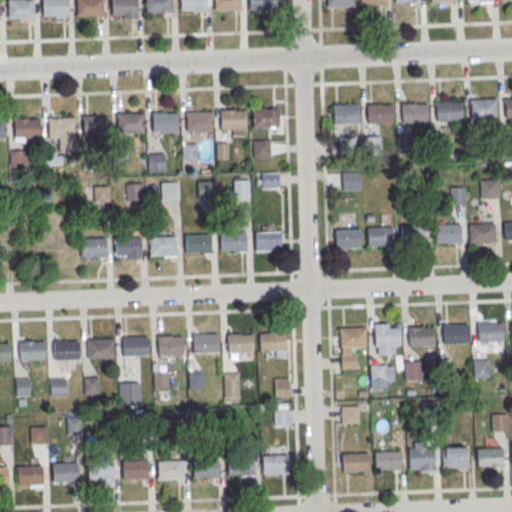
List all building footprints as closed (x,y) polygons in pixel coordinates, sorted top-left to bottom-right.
[(7,0),(32,0),(32,18),(7,19),(7,0)] [(41,0),(66,0),(67,15),(42,16),(41,0)] [(75,0),(100,0),(101,15),(76,16),(75,0)] [(110,0),(110,15),(122,14),(122,16),(136,15),(136,0),(110,0)] [(144,0),(169,0),(170,12),(145,13),(144,0)] [(178,0),(179,10),(191,9),(191,11),(205,10),(204,0),(178,0)] [(213,0),(213,9),(225,9),(225,10),(239,10),(239,0),(213,0)] [(248,0),(248,9),(260,8),(260,10),(274,10),(274,0),(248,0)] [(511,117),(511,97),(503,97),(504,117),(511,117)] [(469,101),(495,100),(496,119),(470,120),(469,101)] [(435,103),(461,102),(462,121),(436,122),(435,103)] [(366,105),(392,104),(393,123),(367,124),(366,105)] [(401,105),(427,104),(428,123),(402,124),(401,105)] [(332,106),(358,105),(359,124),(332,125),(332,106)] [(252,107),(277,106),(277,126),(252,127),(252,107)] [(219,110),(244,109),(245,129),(220,130),(219,110)] [(185,111),(210,110),(211,130),(186,131),(185,111)] [(150,112),(175,111),(176,131),(151,132),(150,112)] [(116,113),(141,112),(142,132),(117,133),(116,113)] [(106,115),(84,115),(84,134),(106,134),(106,115)] [(48,117),(73,116),(74,136),(49,137),(48,117)] [(13,118),(38,117),(39,137),(14,138),(13,118)] [(501,131),(511,131),(511,147),(502,148),(501,131)] [(253,142),(268,141),(268,159),(253,159),(253,142)] [(215,144),(228,143),(228,160),(216,161),(215,144)] [(181,145),(196,145),(196,163),(182,163),(181,145)] [(43,149),(56,148),(56,156),(62,156),(62,165),(44,166),(43,149)] [(112,148),(127,148),(128,162),(113,163),(112,148)] [(10,151),(27,151),(27,168),(10,169),(10,151)] [(147,155),(164,154),(165,172),(148,173),(147,155)] [(340,172),(359,171),(360,188),(341,189),(340,172)] [(261,174),(278,173),(278,189),(261,189),(261,174)] [(479,179),(497,178),(498,198),(480,198),(479,179)] [(234,182),(248,181),(249,199),(234,199),(234,182)] [(197,182),(214,182),(215,199),(198,200),(197,182)] [(126,183),(142,183),(143,201),(126,201),(126,183)] [(160,184),(177,183),(178,201),(161,201),(160,184)] [(92,185),(109,185),(110,203),(93,203),(92,185)] [(448,187),(463,186),(464,202),(448,203),(448,187)] [(503,221),(511,220),(511,238),(504,239),(503,221)] [(468,223),(493,222),(494,242),(469,243),(468,223)] [(434,224),(459,223),(460,241),(435,242),(434,224)] [(399,226),(424,225),(424,243),(399,244),(399,226)] [(365,227),(390,226),(391,244),(366,245),(365,227)] [(333,229),(358,228),(359,246),(334,247),(333,229)] [(254,231),(280,230),(280,250),(254,250),(254,231)] [(219,231),(245,231),(245,250),(219,251),(219,231)] [(184,234),(210,233),(210,253),(184,253),(184,234)] [(148,236),(174,235),(175,255),(149,256),(148,236)] [(79,237),(105,236),(105,256),(79,257),(79,237)] [(113,237),(139,236),(139,255),(113,256),(113,237)] [(476,321),(502,321),(503,340),(477,341),(476,321)] [(372,323),(387,322),(387,327),(399,326),(399,345),(373,346),(372,323)] [(442,323),(468,323),(469,342),(443,343),(442,323)] [(407,326),(433,325),(433,345),(407,346),(407,326)] [(338,327),(364,327),(364,346),(338,347),(338,327)] [(258,331),(284,330),(284,350),(258,350),(258,331)] [(226,332),(252,331),(252,351),(226,352),(226,332)] [(191,333),(217,332),(217,352),(191,353),(191,333)] [(156,335),(182,334),(183,354),(157,354),(156,335)] [(120,336),(147,336),(147,355),(121,356),(120,336)] [(86,338),(112,337),(113,357),(87,358),(86,338)] [(52,339),(78,339),(79,358),(53,359),(52,339)] [(18,341),(44,340),(45,360),(19,360),(18,341)] [(0,341),(9,341),(10,360),(0,360),(0,341)] [(471,359),(489,358),(490,376),(472,376),(471,359)] [(403,361),(420,360),(421,378),(403,378),(403,361)] [(368,364),(386,364),(387,381),(369,382),(368,364)] [(152,373),(167,372),(168,389),(153,390),(152,373)] [(188,373),(203,372),(204,389),(189,390),(188,373)] [(222,372),(238,372),(239,397),(223,397),(222,372)] [(290,377),(272,377),(272,397),(290,397),(290,377)] [(83,379),(98,378),(99,395),(83,396),(83,379)] [(49,380),(65,379),(66,397),(50,397),(49,380)] [(14,380),(29,380),(30,397),(15,398),(14,380)] [(118,384),(138,384),(139,405),(119,406),(118,384)] [(339,404),(357,404),(358,422),(340,422),(339,404)] [(272,409),(290,409),(290,425),(272,425),(272,409)] [(490,413),(508,413),(508,430),(490,431),(490,413)] [(168,416),(184,415),(184,432),(169,433),(168,416)] [(133,417),(149,417),(150,434),(134,435),(133,417)] [(65,419),(81,418),(82,435),(66,436),(65,419)] [(100,425),(115,424),(116,441),(100,442),(100,425)] [(206,425),(221,424),(222,441),(206,442),(206,425)] [(0,427),(11,427),(11,446),(0,446),(0,427)] [(30,428),(45,427),(46,445),(31,445),(30,428)] [(475,447),(501,446),(502,466),(476,466),(475,447)] [(406,448),(432,447),(433,467),(407,468),(406,448)] [(441,448),(467,447),(468,467),(442,468),(441,448)] [(372,451),(398,450),(399,470),(373,470),(372,451)] [(341,452),(367,452),(368,471),(342,472),(341,452)] [(259,455),(285,454),(286,473),(260,474),(259,455)] [(226,455),(252,455),(252,474),(226,475),(226,455)] [(192,458),(218,457),(218,477),(192,477),(192,458)] [(121,459),(147,458),(148,478),(122,479),(121,459)] [(156,460),(182,459),(182,479),(156,479),(156,460)] [(51,462),(77,461),(78,481),(51,482),(51,462)] [(112,483),(112,463),(88,463),(88,483),(112,483)] [(15,465),(41,465),(42,484),(16,485),(15,465)]
